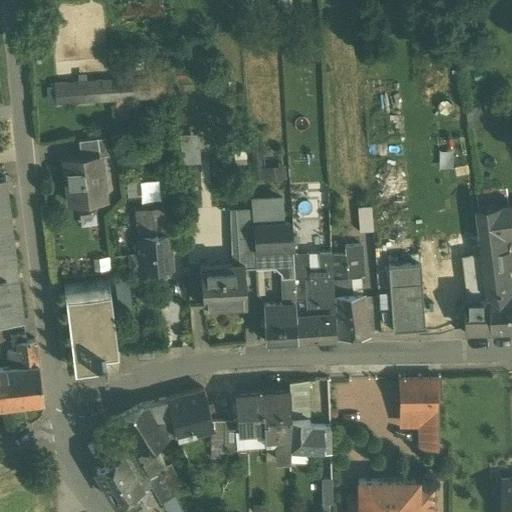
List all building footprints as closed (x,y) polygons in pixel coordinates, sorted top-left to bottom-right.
[(160,78),(112,81),(113,100),(162,97),(160,78)] [(112,81),(54,86),(55,104),(113,100),(112,81)] [(496,107),(466,111),(468,127),(498,122),(496,107)] [(181,161),(212,160),(211,133),(180,134),(181,161)] [(105,138),(78,141),(80,157),(98,155),(98,156),(107,155),(105,138)] [(80,157),(63,160),(64,172),(66,171),(70,205),(104,200),(98,156),(98,155),(80,157)] [(5,178),(0,178),(0,323),(23,321),(5,178)] [(249,211),(280,210),(279,193),(248,194),(249,211)] [(511,200),(479,206),(484,234),(480,235),(480,236),(503,233),(511,232),(511,200)] [(356,207),(359,230),(371,228),(368,205),(356,207)] [(166,216),(137,218),(139,235),(167,233),(166,216)] [(294,223),(253,224),(253,237),(254,249),(295,247),(294,223)] [(167,233),(139,235),(140,255),(141,268),(142,270),(171,268),(167,233)] [(503,233),(480,236),(483,256),(487,293),(495,292),(511,291),(503,233)] [(253,237),(238,238),(240,263),(243,263),(244,267),(255,266),(254,249),(253,237)] [(360,245),(345,246),(345,254),(347,277),(363,276),(360,245)] [(318,252),(319,266),(308,267),(308,253),(307,253),(308,276),(309,317),(334,315),(333,299),(331,251),(318,252)] [(307,253),(293,253),(294,277),(308,276),(307,253)] [(345,254),(332,255),(335,298),(349,297),(347,277),(345,254)] [(140,255),(129,256),(130,269),(141,268),(140,255)] [(483,256),(464,259),(469,299),(487,297),(487,293),(483,256)] [(240,263),(200,266),(202,306),(204,306),(203,304),(228,302),(229,304),(246,303),(244,267),(243,263),(240,263)] [(406,264),(388,265),(394,330),(424,329),(418,263),(406,264)] [(294,277),(281,278),(283,303),(295,302),(295,303),(294,277)] [(107,278),(64,284),(64,283),(63,283),(63,285),(66,285),(68,306),(75,369),(102,365),(103,371),(102,371),(102,372),(106,372),(106,371),(104,371),(103,358),(104,357),(103,354),(115,352),(109,301),(108,301),(106,280),(108,280),(108,278),(107,278)] [(349,297),(335,298),(338,337),(366,335),(365,333),(362,296),(349,297)] [(511,296),(495,297),(491,297),(491,298),(491,299),(493,330),(511,328),(511,296)] [(469,299),(463,299),(464,328),(492,327),(491,299),(488,299),(469,299)] [(283,303),(263,304),(265,341),(297,339),(296,318),(295,303),(295,302),(283,303)] [(309,317),(296,318),(297,339),(335,337),(334,315),(309,317)] [(25,333),(10,335),(11,345),(18,345),(26,343),(26,341),(25,333)] [(0,406),(42,402),(38,364),(37,364),(34,340),(26,341),(26,343),(18,345),(18,350),(7,351),(9,368),(0,368),(0,406)] [(440,378),(400,378),(400,411),(426,410),(426,422),(419,422),(419,445),(437,444),(436,393),(438,393),(440,393),(440,378)] [(289,389),(289,418),(308,417),(308,380),(289,381),(289,389)] [(203,388),(166,398),(170,413),(176,432),(194,427),(196,433),(210,429),(213,429),(211,420),(209,411),(213,410),(212,403),(207,404),(203,388)] [(289,389),(260,391),(264,427),(264,438),(289,436),(289,418),(289,389)] [(260,391),(234,394),(236,419),(237,430),(264,427),(260,391)] [(166,398),(153,401),(158,417),(161,416),(161,415),(170,413),(166,398)] [(141,404),(115,419),(133,450),(137,455),(156,444),(163,440),(150,419),(158,417),(153,401),(142,404),(141,404)] [(170,413),(161,415),(161,416),(168,437),(176,434),(176,432),(170,413)] [(329,425),(308,425),(308,417),(289,418),(289,436),(289,446),(330,448),(329,425)] [(223,419),(211,420),(213,429),(210,429),(210,445),(223,445),(223,419)] [(236,419),(223,419),(223,445),(223,449),(238,450),(239,450),(239,438),(236,438),(237,430),(236,419)] [(289,436),(264,438),(264,443),(281,441),(277,445),(277,460),(289,459),(289,446),(289,436)] [(156,444),(137,455),(149,475),(162,467),(161,467),(166,465),(159,452),(159,451),(156,444)] [(173,489),(162,467),(149,475),(137,455),(133,450),(123,456),(142,486),(140,487),(142,489),(153,482),(161,499),(159,501),(160,502),(173,490),(173,489)] [(239,450),(238,450),(239,474),(248,473),(247,450),(239,450)] [(123,456),(122,454),(95,469),(115,502),(131,493),(140,487),(142,486),(123,456)] [(170,464),(166,466),(166,465),(161,467),(162,467),(173,489),(182,487),(170,464)] [(511,511),(511,476),(502,477),(503,511),(511,511)] [(417,486),(416,478),(358,479),(358,496),(358,511),(430,511),(430,486),(417,486)] [(331,486),(321,486),(322,503),(331,503),(331,486)] [(173,490),(160,502),(163,505),(174,492),(173,490)] [(183,511),(179,504),(174,492),(163,505),(155,511),(183,511)] [(148,508),(131,493),(115,502),(125,511),(152,511),(151,511),(149,511),(145,511),(148,508)] [(358,511),(358,496),(348,496),(348,511),(358,511)]
